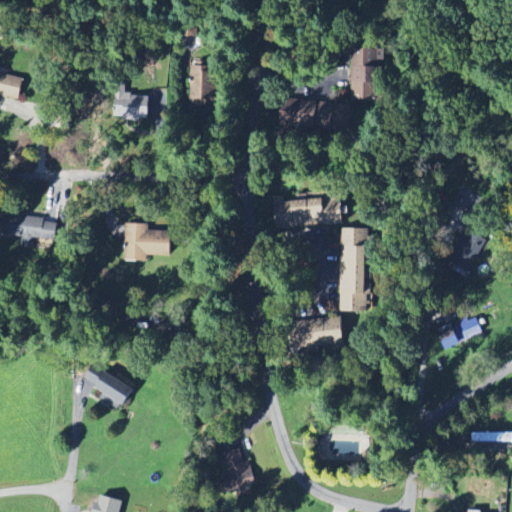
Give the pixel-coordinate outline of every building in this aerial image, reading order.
[(190,107),(223,108),(223,90),(216,90),(217,67),(191,66),(190,107)] [(384,69),(352,68),(351,100),(383,101),(384,69)] [(25,79),(0,73),(0,97),(20,101),(25,79)] [(150,97),(115,96),(115,120),(150,121),(150,97)] [(349,139),(353,107),(295,99),(295,104),(301,105),(298,127),(339,133),(338,138),(349,139)] [(343,224),(341,198),(324,199),(324,197),(316,198),(316,194),(298,196),(298,202),(277,204),(279,230),(343,224)] [(19,246),(33,249),(34,242),(55,246),(59,223),(24,216),(19,246)] [(150,225),(127,225),(126,263),(149,264),(149,257),(173,258),(173,233),(150,233),(150,225)] [(342,230),(341,312),(368,312),(369,230),(342,230)] [(484,333),(477,319),(456,329),(453,324),(437,331),(447,351),(484,333)] [(345,321),(303,321),(302,347),(344,348),(345,321)] [(102,400),(122,412),(135,389),(94,365),(85,381),(106,393),(102,400)] [(511,433),(473,433),(473,442),(511,442),(511,433)] [(233,491),(256,483),(240,440),(217,448),(233,491)] [(120,511),(123,500),(96,495),(93,511),(120,511)]
